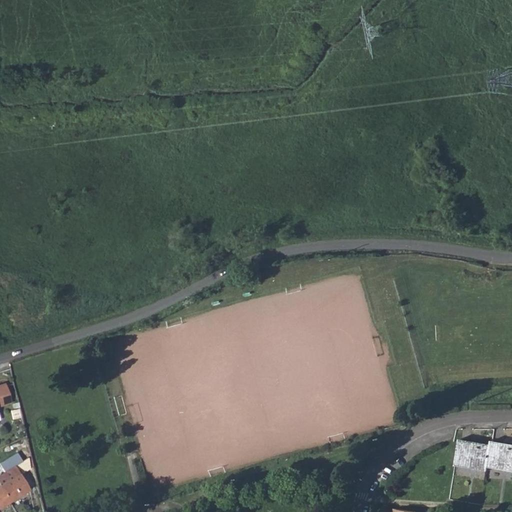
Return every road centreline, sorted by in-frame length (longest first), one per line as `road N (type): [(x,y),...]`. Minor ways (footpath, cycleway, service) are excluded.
road 1 (unclassified): [(511,256),(388,243),(284,250),(149,309),(0,359)]
road 2 (residential): [(357,511),(384,455),(415,431),(453,418),(511,416)]
road 3 (track): [(511,511),(361,493)]
